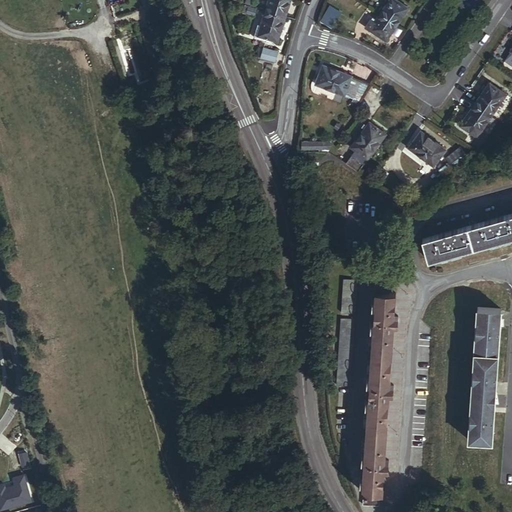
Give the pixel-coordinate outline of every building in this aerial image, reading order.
[(285,17),(290,0),(268,0),(265,11),(285,17)] [(396,25),(407,8),(395,0),(390,0),(381,14),(396,25)] [(332,26),(340,9),(328,3),(320,20),(332,26)] [(277,42),(285,17),(265,11),(257,36),(277,42)] [(385,41),(396,25),(381,14),(375,22),(369,31),(385,41)] [(369,31),(375,22),(370,20),(365,27),(369,31)] [(159,36),(156,26),(141,30),(145,40),(152,38),(159,36)] [(169,65),(159,36),(152,38),(161,68),(169,65)] [(274,63),(278,54),(264,49),(260,58),(274,63)] [(350,78),(351,77),(323,65),(315,85),(343,96),(350,78)] [(353,100),(360,83),(350,78),(343,96),(353,100)] [(358,102),(368,85),(360,83),(353,100),(358,102)] [(491,116),(505,95),(489,83),(474,105),(491,116)] [(129,104),(154,96),(151,87),(126,95),(129,104)] [(476,137),(491,116),(474,105),(460,126),(476,137)] [(367,161),(385,135),(369,123),(351,148),(367,161)] [(433,166),(445,151),(421,132),(408,148),(433,166)] [(455,169),(468,159),(460,148),(447,159),(455,169)] [(358,172),(362,167),(350,157),(345,164),(358,172)] [(421,209),(414,204),(411,208),(419,213),(421,209)] [(428,259),(511,236),(511,213),(422,237),(428,259)] [(354,313),(356,279),(342,278),(340,312),(354,313)] [(491,442),(500,309),(502,309),(504,291),(461,289),(454,290),(453,306),(476,307),(467,441),(491,442)] [(393,315),(394,293),(375,292),(362,491),(378,492),(381,492),(382,471),(383,461),(387,395),(388,384),(392,325),(393,315)] [(348,387),(353,320),(339,319),(334,387),(348,387)] [(13,480),(0,483),(0,511),(34,502),(26,474),(12,477),(13,480)] [(377,505),(378,492),(362,491),(361,504),(377,505)]
